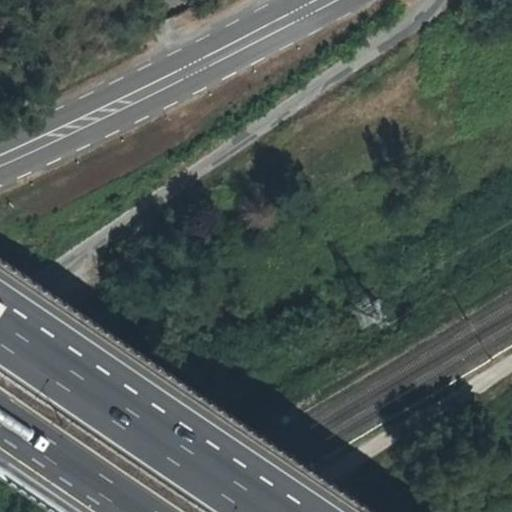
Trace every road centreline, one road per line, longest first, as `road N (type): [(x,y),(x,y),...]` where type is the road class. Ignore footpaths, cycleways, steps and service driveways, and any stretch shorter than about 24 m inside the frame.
road 1 (residential): [(430,0),(386,44),(0,304)]
road 2 (primary): [(0,169),(325,0)]
road 3 (motorway): [(280,511),(0,321)]
road 4 (track): [(255,511),(511,360)]
road 5 (motorway): [(0,422),(132,511)]
